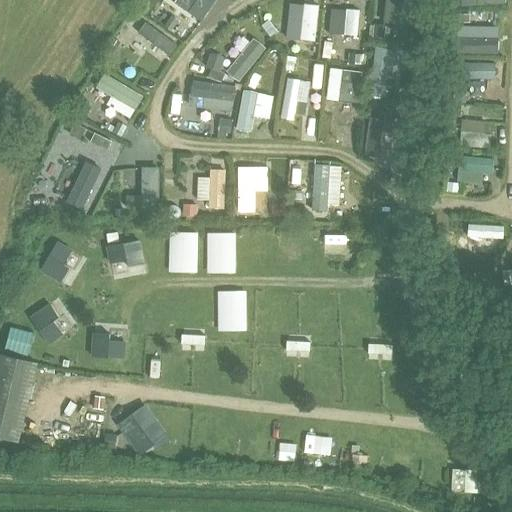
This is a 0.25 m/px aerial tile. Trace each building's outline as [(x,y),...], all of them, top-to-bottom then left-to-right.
[(180,0),(201,12),(206,3),(219,10),(224,0),(180,0)] [(417,0),(386,0),(384,24),(414,28),(417,0)] [(288,9),(286,21),(309,24),(310,12),(288,9)] [(344,48),(366,50),(369,15),(347,13),(344,48)] [(181,53),(188,41),(153,22),(146,34),(181,53)] [(461,52),(498,53),(498,41),(499,41),(499,28),(462,28),(461,52)] [(262,40),(236,74),(249,83),(275,49),(262,40)] [(418,52),(376,47),(370,97),(386,99),(390,69),(415,72),(418,52)] [(349,104),(350,72),(336,71),(335,103),(349,104)] [(118,94),(112,105),(139,120),(152,96),(112,74),(105,87),(118,94)] [(287,122),(301,125),(312,84),(297,80),(287,122)] [(198,94),(197,111),(240,112),(241,96),(198,94)] [(187,96),(174,98),(178,125),(191,123),(187,96)] [(400,161),(403,124),(390,123),(386,160),(400,161)] [(470,123),(470,146),(496,146),(496,123),(470,123)] [(73,188),(99,196),(110,157),(85,150),(73,188)] [(467,173),(501,174),(502,157),(479,156),(479,164),(468,163),(467,173)] [(162,164),(135,165),(137,200),(163,199),(162,164)] [(322,212),(349,212),(349,167),(321,167),(322,212)] [(204,177),(204,201),(217,202),(216,212),(234,212),(234,170),(217,170),(217,177),(204,177)] [(258,178),(244,178),(245,211),(259,211),(258,178)] [(206,219),(204,203),(189,205),(191,221),(206,219)] [(333,260),(356,259),(355,235),(331,237),(333,260)] [(0,354),(0,436),(17,440),(35,362),(0,354)] [(159,444),(181,443),(180,417),(158,418),(159,444)] [(253,452),(275,453),(276,423),(254,423),(253,452)] [(286,454),(306,454),(306,425),(286,426),(286,454)] [(324,456),(345,458),(348,434),(326,431),(324,456)] [(460,496),(487,496),(487,470),(460,470),(460,496)]
